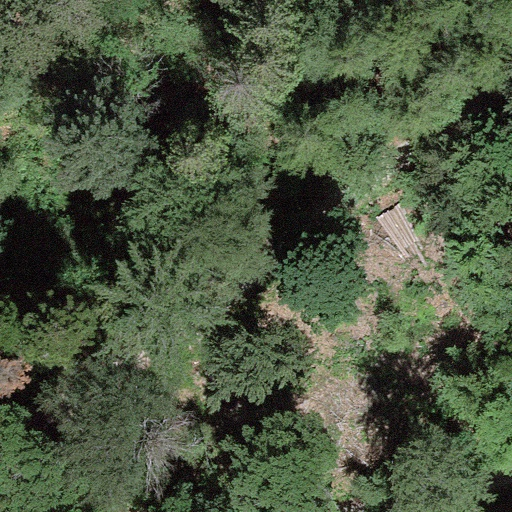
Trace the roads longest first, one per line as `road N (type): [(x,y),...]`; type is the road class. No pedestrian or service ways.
road 1 (track): [(0,451),(511,65)]
road 2 (track): [(352,511),(511,469)]
